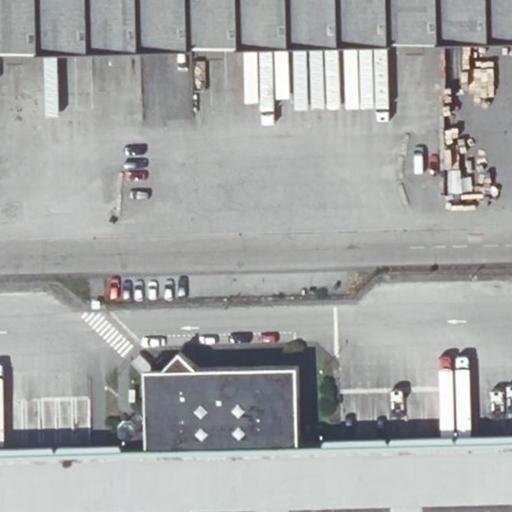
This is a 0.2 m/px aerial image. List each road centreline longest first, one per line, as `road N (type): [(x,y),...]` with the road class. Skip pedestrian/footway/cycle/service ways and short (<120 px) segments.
road 1 (unknown): [(511,310),(0,324)]
road 2 (unclassified): [(511,243),(0,255)]
